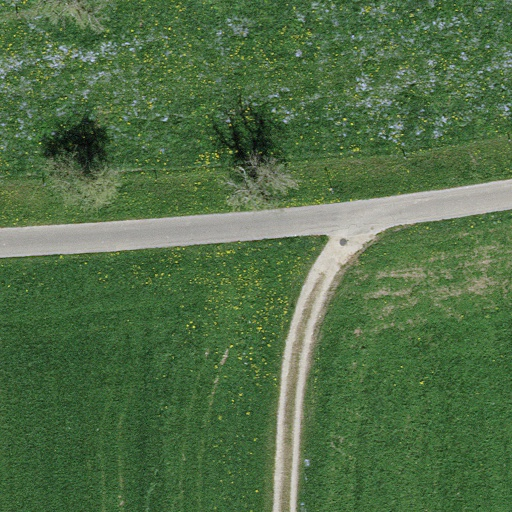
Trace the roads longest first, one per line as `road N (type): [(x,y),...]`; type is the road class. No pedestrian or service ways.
road 1 (residential): [(511,194),(368,219),(0,242)]
road 2 (track): [(368,219),(314,300),(300,347),(291,511)]
